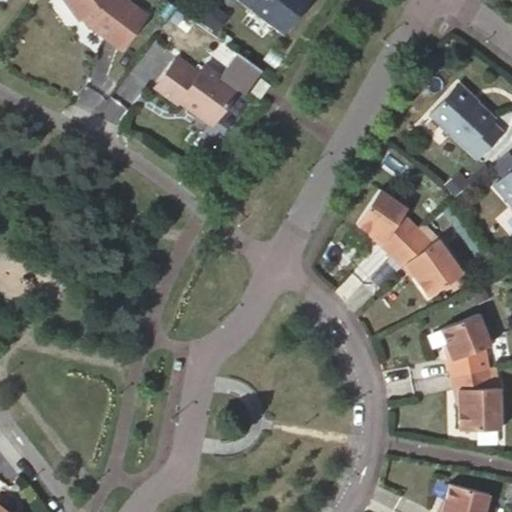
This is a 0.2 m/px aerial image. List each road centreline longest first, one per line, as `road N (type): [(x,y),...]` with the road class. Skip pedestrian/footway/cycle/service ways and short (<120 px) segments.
road 1 (residential): [(278,259),(134,166),(0,99)]
road 2 (residential): [(134,511),(147,491),(184,469),(208,369),(278,259)]
road 3 (residential): [(426,0),(278,259)]
road 4 (residential): [(343,511),(367,447),(366,394),(346,341),(278,259)]
